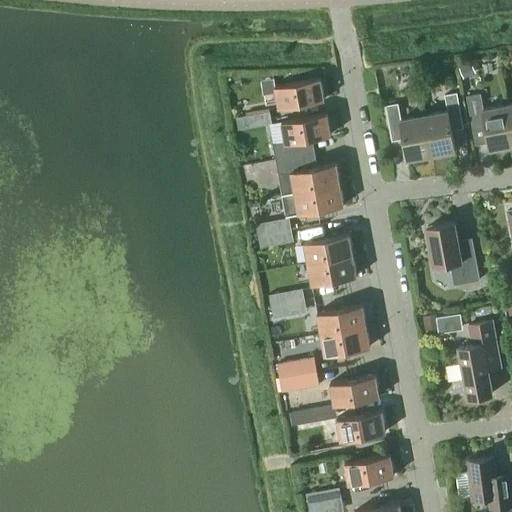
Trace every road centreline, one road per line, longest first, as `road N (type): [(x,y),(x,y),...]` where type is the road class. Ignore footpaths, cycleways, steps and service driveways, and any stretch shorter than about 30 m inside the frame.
road 1 (residential): [(417,434),(370,193)]
road 2 (residential): [(370,193),(343,35)]
road 3 (residential): [(370,193),(511,174)]
